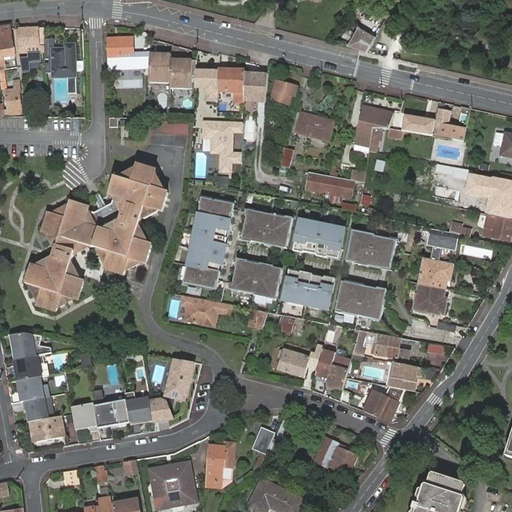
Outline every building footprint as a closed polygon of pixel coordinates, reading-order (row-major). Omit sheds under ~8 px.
[(10,26),(0,27),(0,66),(7,66),(6,62),(3,63),(3,60),(1,59),(0,56),(14,54),(10,26)] [(368,51),(377,36),(360,26),(349,45),(368,51)] [(350,39),(353,31),(345,28),(342,36),(350,39)] [(44,29),(17,30),(18,48),(19,48),(19,54),(28,53),(28,58),(20,58),(20,66),(20,68),(21,73),(30,73),(29,63),(42,63),(42,53),(44,53),(44,29)] [(134,38),(109,39),(110,64),(134,64),(134,38)] [(65,49),(51,50),(53,79),(54,79),(67,78),(68,78),(76,78),(75,45),(65,45),(65,49)] [(171,88),(192,88),(192,76),(193,59),(184,59),(183,62),(180,62),(180,59),(171,59),(171,54),(164,54),(162,58),(158,58),(158,54),(150,54),(150,57),(150,77),(150,84),(170,83),(171,88)] [(245,74),(245,71),(218,71),(219,74),(218,90),(236,90),(236,98),(244,98),(244,90),(245,74)] [(219,74),(196,73),(196,90),(206,90),(206,103),(218,103),(218,90),(219,74)] [(265,74),(245,74),(244,90),(244,98),(244,102),(262,103),(266,103),(268,75),(265,74)] [(76,78),(68,78),(69,94),(77,94),(76,78)] [(18,81),(12,81),(13,89),(6,90),(4,93),(7,113),(20,114),(18,93),(19,93),(18,81)] [(297,87),(276,82),(271,101),(289,105),(291,97),(294,98),(297,87)] [(356,145),(369,148),(372,130),(380,130),(390,130),(394,114),(364,108),(356,145)] [(466,142),(471,111),(464,109),(461,122),(464,123),(462,129),(438,126),(436,134),(453,137),(453,140),(466,142)] [(401,113),(400,117),(423,122),(421,135),(425,136),(429,116),(401,111),(401,113)] [(334,123),(303,115),(298,133),(329,142),(334,123)] [(395,131),(401,132),(421,135),(423,122),(400,117),(398,117),(395,131)] [(152,122),(152,135),(189,135),(189,122),(152,122)] [(243,124),(204,122),(203,139),(212,140),(211,154),(220,154),(219,172),(231,172),(231,163),(241,163),(243,124)] [(369,153),(376,154),(380,130),(372,130),(369,148),(369,153)] [(395,131),(390,130),(388,138),(400,139),(401,132),(395,131)] [(511,135),(505,134),(497,132),(494,145),(502,147),(500,157),(511,158),(511,135)] [(284,147),(279,166),(290,169),(295,150),(284,147)] [(387,157),(378,155),(374,170),(383,173),(387,157)] [(70,268),(70,266),(74,254),(79,252),(87,247),(100,251),(102,253),(107,264),(105,271),(124,276),(126,269),(140,262),(147,264),(153,246),(146,244),(138,228),(142,216),(143,218),(156,212),(157,211),(163,212),(168,193),(163,191),(163,189),(157,176),(153,174),(155,171),(147,169),(139,166),(137,170),(135,170),(121,177),(120,179),(115,178),(109,197),(112,197),(110,205),(96,214),(88,211),(89,208),(70,202),(68,210),(53,217),(45,215),(41,234),(47,236),(55,249),(51,262),(38,269),(30,267),(25,285),(33,287),(40,301),(38,308),(56,314),(58,306),(73,299),(79,301),(84,282),(77,280),(70,268)] [(353,183),(363,185),(365,175),(352,173),(350,182),(353,183)] [(511,181),(469,173),(465,194),(490,199),(487,215),(491,216),(511,220),(511,181)] [(350,201),(353,183),(350,182),(329,178),(310,174),(309,177),(307,184),(306,192),(325,196),(324,203),(333,204),(341,203),(342,199),(350,201)] [(98,209),(104,207),(100,196),(94,198),(98,209)] [(217,289),(235,204),(202,197),(199,214),(200,214),(196,231),(195,231),(192,248),(193,248),(189,265),(186,282),(217,289)] [(342,211),(357,212),(358,204),(342,203),(342,211)] [(289,249),(294,219),(272,214),(272,213),(249,209),(244,235),(244,240),(255,242),(255,243),(266,246),(267,244),(289,249)] [(511,242),(511,237),(511,220),(491,216),(486,237),(511,242)] [(341,260),(347,230),(324,225),(325,224),(302,220),(296,251),(308,253),(308,254),(319,257),(319,255),(341,260)] [(459,228),(457,235),(461,236),(470,239),(472,231),(459,228)] [(393,270),(399,240),(377,236),(377,235),(354,230),(348,261),(360,264),(360,265),(371,267),(371,266),(393,270)] [(457,235),(433,230),(429,245),(437,247),(444,249),(455,251),(457,244),(459,245),(461,236),(457,235)] [(463,246),(462,256),(492,258),(493,249),(463,246)] [(437,247),(431,261),(440,263),(444,249),(437,247)] [(277,299),(283,269),(261,265),(261,264),(250,262),(250,263),(238,260),(232,291),(255,296),(255,295),(277,299)] [(424,260),(419,285),(445,290),(447,281),(451,282),(454,266),(440,263),(431,261),(424,260)] [(330,309),(336,280),(314,275),(314,274),(303,272),(302,273),(291,271),(284,301),(307,306),(307,305),(330,309)] [(384,314),(388,290),(366,286),(366,284),(355,282),(355,283),(343,281),(337,312),(360,317),(360,315),(382,320),(384,314)] [(445,290),(419,285),(414,310),(440,316),(440,314),(444,315),(447,299),(444,298),(445,290)] [(231,314),(232,306),(182,297),(181,305),(197,308),(194,325),(214,328),(217,311),(231,314)] [(262,328),(267,312),(258,310),(253,309),(251,317),(255,318),(253,325),(262,328)] [(278,330),(291,334),(293,325),(294,320),(281,317),(278,330)] [(454,332),(455,327),(438,323),(437,329),(454,332)] [(338,329),(328,326),(324,342),(333,345),(338,329)] [(369,333),(361,332),(360,332),(353,355),(364,357),(366,347),(363,346),(365,336),(369,337),(369,333)] [(22,336),(8,337),(12,362),(42,357),(51,355),(50,350),(38,349),(40,339),(25,335),(22,336)] [(401,339),(400,339),(375,335),(375,338),(372,355),(397,359),(399,349),(401,339)] [(441,355),(443,347),(429,344),(428,352),(441,355)] [(311,356),(283,348),(280,349),(278,355),(281,358),(278,369),(305,377),(311,356)] [(408,361),(410,351),(399,349),(397,359),(408,361)] [(82,368),(92,367),(90,353),(81,354),(82,368)] [(42,357),(12,362),(16,383),(39,379),(41,378),(38,366),(43,365),(42,357)] [(346,380),(351,363),(335,358),(326,385),(327,385),(343,390),(346,380)] [(183,402),(192,365),(173,362),(165,398),(183,402)] [(394,363),(389,388),(414,392),(416,378),(421,378),(423,369),(394,363)] [(48,377),(46,364),(43,365),(38,366),(41,378),(48,377)] [(41,387),(39,379),(16,383),(20,403),(48,398),(46,386),(41,387)] [(354,383),(348,381),(344,393),(350,395),(354,383)] [(373,391),(365,412),(373,416),(390,423),(400,402),(381,394),(373,391)] [(132,393),(123,395),(128,427),(151,423),(147,404),(147,400),(133,402),(132,393)] [(48,398),(22,403),(24,411),(26,411),(28,423),(53,419),(49,398),(48,398)] [(170,420),(163,404),(159,402),(147,404),(151,423),(170,420)] [(114,403),(92,407),(96,430),(118,426),(114,403)] [(92,405),(70,409),(71,416),(74,432),(87,429),(88,434),(97,432),(96,430),(92,407),(92,405)] [(284,423),(297,428),(299,422),(287,416),(284,423)] [(53,419),(28,423),(30,432),(32,432),(33,434),(31,437),(32,441),(34,443),(64,438),(60,418),(53,419)] [(286,454),(297,428),(284,423),(274,449),(286,454)] [(253,447),(269,452),(276,434),(261,428),(253,447)] [(316,462),(320,464),(349,477),(358,457),(339,447),(340,445),(332,441),(327,439),(316,462)] [(224,448),(209,447),(205,487),(223,488),(224,489),(232,484),(230,481),(232,463),(234,463),(236,444),(224,443),(224,448)] [(263,468),(265,454),(257,453),(256,467),(263,468)] [(139,475),(137,461),(123,463),(125,471),(129,470),(131,476),(139,475)] [(164,477),(162,467),(151,468),(155,484),(158,483),(160,494),(153,495),(155,508),(171,504),(170,503),(180,501),(182,508),(194,505),(190,489),(188,489),(186,478),(193,477),(190,462),(173,465),(175,475),(164,477)] [(173,465),(162,467),(164,477),(175,475),(173,465)] [(103,471),(102,467),(96,468),(99,484),(108,483),(105,471),(103,471)] [(151,468),(148,469),(153,495),(160,494),(158,483),(155,484),(151,468)] [(79,483),(77,471),(64,473),(66,486),(79,483)] [(418,511),(417,511),(458,511),(463,497),(457,495),(459,490),(461,484),(434,475),(430,487),(426,486),(426,487),(420,506),(415,504),(413,509),(418,511)] [(190,489),(194,505),(198,504),(193,477),(186,478),(188,489),(190,489)] [(261,480),(249,505),(261,511),(266,511),(269,507),(279,511),(301,511),(306,502),(261,480)] [(115,511),(114,504),(112,505),(111,498),(100,500),(101,507),(85,509),(85,511),(115,511)] [(140,511),(138,500),(114,504),(115,511),(140,511)] [(171,504),(155,508),(155,511),(159,511),(182,508),(180,501),(170,503),(171,504)]
